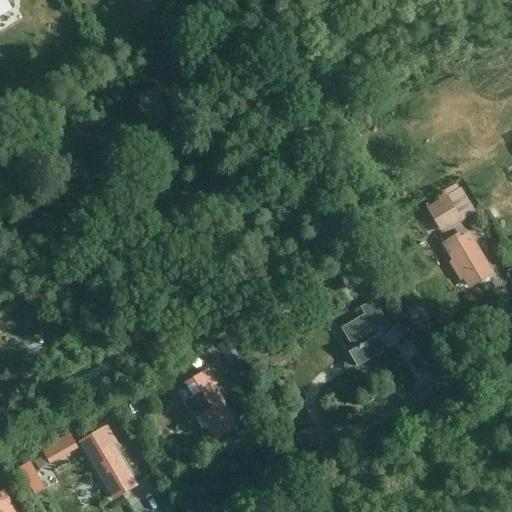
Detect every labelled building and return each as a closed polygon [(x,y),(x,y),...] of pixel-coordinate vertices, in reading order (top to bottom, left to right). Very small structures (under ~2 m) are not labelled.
[(447,197),(426,209),(441,235),(461,223),(447,197)] [(470,288),(492,275),(469,236),(456,244),(459,248),(450,253),(470,288)] [(362,261),(338,275),(346,291),(371,277),(362,261)] [(379,337),(390,331),(374,302),(361,309),(365,317),(343,330),(356,352),(351,355),(358,367),(387,350),(379,337)] [(215,439),(237,426),(214,388),(201,395),(203,400),(188,409),(193,417),(199,413),(215,439)] [(114,499),(136,486),(113,447),(100,455),(102,460),(94,465),(114,499)]
